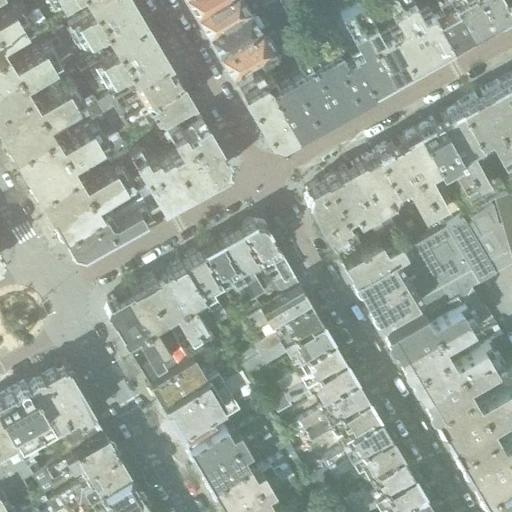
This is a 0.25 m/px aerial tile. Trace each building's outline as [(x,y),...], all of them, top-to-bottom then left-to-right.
[(108,39),(142,19),(130,0),(84,0),(90,9),(56,30),(65,45),(75,39),(78,44),(102,29),(108,39)] [(202,27),(246,0),(203,0),(191,8),(202,27)] [(214,47),(283,6),(279,0),(267,0),(259,5),(256,0),(246,0),(202,27),(214,47)] [(408,65),(388,30),(380,34),(360,0),(345,0),(350,8),(339,14),(357,47),(349,51),(368,87),(408,65)] [(447,43),(431,12),(428,7),(419,12),(412,0),(382,0),(397,25),(388,30),(408,65),(447,43)] [(467,31),(449,0),(435,0),(440,7),(431,12),(447,43),(467,31)] [(488,20),(476,0),(449,0),(467,31),(488,20)] [(476,0),(488,20),(508,9),(503,0),(476,0)] [(0,43),(0,41),(32,21),(30,18),(40,12),(37,6),(33,2),(23,8),(19,3),(0,13),(0,55),(5,52),(0,43)] [(267,42),(262,34),(262,33),(290,16),(283,6),(214,47),(226,67),(238,86),(260,73),(258,70),(250,74),(245,64),(253,60),(255,64),(262,60),(256,49),(267,42)] [(165,58),(155,42),(142,19),(108,39),(114,48),(78,70),(85,81),(85,80),(95,98),(102,95),(97,86),(126,68),(131,78),(165,58)] [(287,41),(282,32),(269,40),(274,48),(287,41)] [(23,81),(69,54),(63,43),(52,50),(52,49),(61,43),(55,34),(46,40),(10,61),(5,52),(0,55),(0,109),(29,92),(23,81)] [(368,87),(349,51),(345,44),(336,49),(329,54),(353,96),(368,87)] [(353,96),(329,54),(317,60),(311,50),(303,55),(332,107),(353,96)] [(332,107),(303,55),(295,59),(301,69),(288,76),(312,119),(332,107)] [(109,122),(178,81),(165,58),(131,78),(107,93),(106,92),(102,95),(95,98),(94,99),(109,122)] [(312,119),(288,76),(276,83),(269,71),(261,76),(291,130),(312,119)] [(511,71),(496,80),(511,107),(511,71)] [(291,130),(261,76),(260,73),(238,86),(266,135),(266,136),(277,139),(277,138),(291,130)] [(55,115),(90,93),(85,85),(77,91),(71,80),(35,101),(29,92),(0,109),(0,133),(12,154),(60,124),(55,115)] [(511,130),(507,122),(511,119),(511,107),(496,80),(455,103),(476,139),(485,134),(501,162),(511,155),(511,130)] [(162,123),(192,104),(178,81),(109,122),(110,123),(114,130),(119,138),(126,134),(121,126),(149,110),(154,118),(157,116),(162,123)] [(489,185),(467,146),(477,140),(476,139),(455,103),(414,126),(435,164),(444,158),(466,197),(489,185)] [(224,159),(192,104),(162,123),(177,149),(168,154),(188,188),(221,169),(224,159)] [(79,153),(106,137),(105,136),(114,130),(110,123),(100,129),(98,125),(104,121),(101,116),(94,120),(67,135),(60,124),(12,154),(36,193),(85,165),(79,153)] [(447,208),(425,169),(435,164),(414,126),(372,149),(392,187),(393,187),(403,182),(424,221),(435,214),(439,212),(447,208)] [(188,188),(168,154),(167,153),(156,159),(153,154),(145,159),(135,143),(126,149),(146,182),(158,205),(188,188)] [(92,199),(126,179),(133,190),(146,182),(126,149),(108,160),(110,164),(90,175),(85,165),(36,193),(59,233),(98,210),(92,199)] [(390,202),(384,191),(392,187),(372,149),(322,177),(342,215),(350,210),(356,221),(373,212),(384,231),(394,226),(383,206),(390,202)] [(342,215),(322,177),(305,186),(303,197),(332,246),(339,257),(360,245),(353,233),(343,239),(344,235),(338,224),(345,220),(342,215)] [(104,206),(98,210),(59,233),(67,246),(67,247),(78,250),(78,249),(158,205),(146,182),(133,190),(125,195),(131,206),(112,218),(104,206)] [(511,190),(504,190),(493,196),(500,222),(511,259),(511,261),(511,190)] [(468,284),(511,259),(500,222),(496,223),(490,203),(481,208),(478,204),(465,211),(470,219),(465,222),(460,214),(444,223),(441,225),(421,236),(349,275),(367,305),(384,334),(468,284)] [(439,212),(435,214),(441,225),(444,223),(439,212)] [(298,283),(261,221),(261,220),(250,217),(250,218),(237,225),(257,258),(260,263),(269,258),(280,275),(270,281),(278,294),(298,283)] [(267,300),(247,264),(257,258),(237,225),(217,236),(258,305),(267,300)] [(349,275),(421,236),(415,226),(381,245),(377,236),(360,245),(339,257),(338,257),(344,266),(345,266),(347,267),(350,271),(349,275)] [(258,305),(217,236),(198,247),(218,281),(228,275),(249,310),(258,305)] [(209,286),(218,281),(198,247),(178,258),(198,292),(214,318),(224,312),(209,286)] [(214,340),(191,300),(187,299),(198,292),(178,258),(140,279),(161,314),(171,308),(172,312),(189,341),(198,336),(204,346),(214,340)] [(169,353),(152,324),(149,321),(161,314),(140,279),(107,298),(106,297),(103,308),(104,308),(146,380),(166,368),(160,358),(169,353)] [(271,317),(306,297),(298,283),(278,294),(267,300),(258,305),(249,310),(244,313),(253,327),(271,317)] [(480,303),(468,284),(384,334),(407,374),(445,351),(440,342),(479,320),(478,319),(487,313),(481,302),(480,303)] [(240,361),(317,315),(306,297),(271,317),(277,326),(251,341),(253,345),(236,355),(240,361)] [(294,355),(328,334),(317,315),(240,361),(244,370),(262,359),(263,361),(289,346),(294,355)] [(464,383),(503,360),(496,349),(506,343),(499,331),(489,337),(489,338),(450,360),(445,351),(407,374),(431,414),(469,392),(464,383)] [(271,395),(340,354),(328,334),(294,355),(300,365),(258,390),(263,399),(271,395)] [(158,400),(214,368),(210,361),(199,368),(191,353),(166,368),(146,380),(158,400)] [(317,393),(352,374),(340,354),(271,395),(276,404),(285,399),(286,399),(312,384),(317,393)] [(101,429),(60,360),(41,371),(38,372),(25,380),(49,423),(65,450),(101,429)] [(211,418),(235,404),(214,368),(158,400),(183,442),(214,424),(211,418)] [(303,428),(363,393),(352,374),(317,393),(323,403),(293,421),(299,430),(303,428)] [(488,424),(511,409),(511,378),(474,401),(469,392),(431,414),(455,455),(493,432),(488,424)] [(32,454),(25,441),(30,438),(28,435),(49,423),(25,380),(0,393),(0,478),(25,464),(29,470),(30,470),(31,471),(38,467),(31,455),(32,454)] [(341,433),(375,413),(363,393),(303,428),(308,437),(328,426),(335,437),(341,433)] [(195,462),(273,417),(267,407),(227,431),(221,420),(214,424),(183,442),(195,462)] [(326,467),(386,432),(375,413),(341,433),(346,441),(320,457),(322,461),(326,467)] [(245,460),(238,449),(278,426),(273,417),(195,462),(207,483),(245,460)] [(79,468),(112,448),(101,429),(65,450),(39,466),(46,477),(74,461),(79,468)] [(363,470),(397,451),(386,432),(326,467),(314,475),(320,483),(331,476),(358,461),(363,470)] [(511,434),(499,442),(493,432),(455,455),(480,496),(511,477),(511,434)] [(219,502),(296,455),(285,436),(273,443),(279,453),(250,470),(245,460),(207,483),(219,502)] [(52,510),(124,467),(112,448),(79,468),(83,476),(55,493),(46,499),(49,505),(52,510)] [(349,505),(409,470),(397,451),(363,470),(369,480),(343,495),(349,505)] [(262,490),(291,472),(290,471),(301,464),(296,455),(219,502),(224,511),(248,511),(268,500),(262,490)] [(5,497),(25,484),(20,475),(24,473),(25,474),(29,472),(28,471),(29,470),(25,464),(0,478),(0,509),(9,504),(5,497)] [(102,507),(135,487),(124,467),(52,510),(53,511),(76,511),(97,499),(102,507)] [(386,509),(420,489),(409,470),(349,505),(337,511),(349,511),(352,511),(358,511),(380,499),(386,509)] [(511,511),(511,477),(480,496),(489,511),(511,511)] [(0,511),(36,511),(49,505),(46,499),(38,486),(27,492),(32,500),(13,511),(9,504),(0,509),(0,511)] [(137,511),(147,507),(135,487),(102,507),(104,511),(137,511)] [(426,511),(432,509),(420,489),(386,509),(387,511),(426,511)] [(292,511),(287,503),(276,509),(270,499),(268,500),(248,511),(292,511)]
